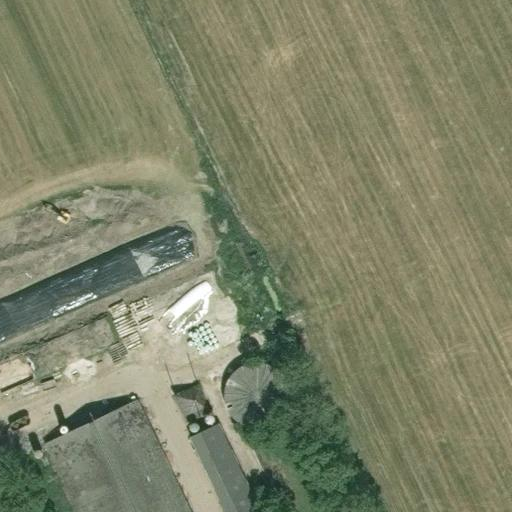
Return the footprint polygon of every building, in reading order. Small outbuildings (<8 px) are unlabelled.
[(224,273),(163,300),(171,318),(232,292),(224,273)] [(20,378),(114,342),(109,329),(99,333),(97,328),(2,365),(9,382),(20,378)] [(290,394),(290,391),(290,389),(289,385),(288,382),(287,379),(286,377),(284,374),(282,371),(280,369),(277,366),(275,365),(273,364),(270,363),(267,361),(263,361),(261,360),(258,360),(254,360),(252,361),(250,361),(245,362),(242,364),(239,366),(237,368),(234,370),(232,373),(230,375),(229,376),(228,380),(226,384),(226,386),(225,389),(225,393),(225,396),(226,400),(227,403),(227,405),(228,407),(230,409),(231,411),(233,414),(235,416),(238,418),(241,420),(244,422),(246,423),(248,424),(251,424),(255,425),(259,425),(262,425),(265,424),(268,423),(271,422),(274,421),(277,419),(280,416),(281,415),(283,413),(285,410),(286,408),(287,406),(288,403),(289,400),(290,398),(290,394)] [(190,511),(137,401),(45,444),(77,511),(190,511)] [(259,511),(251,493),(218,425),(190,437),(224,508),(226,511),(259,511)] [(272,511),(275,511),(270,502),(265,505),(268,511),(272,511)]
